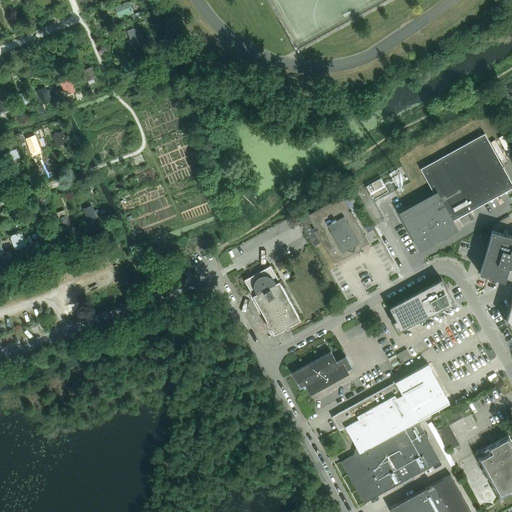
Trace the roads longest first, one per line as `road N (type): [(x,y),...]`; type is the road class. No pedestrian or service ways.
road 1 (residential): [(259,360),(441,267),(457,276),(511,375)]
road 2 (residential): [(343,511),(259,360)]
